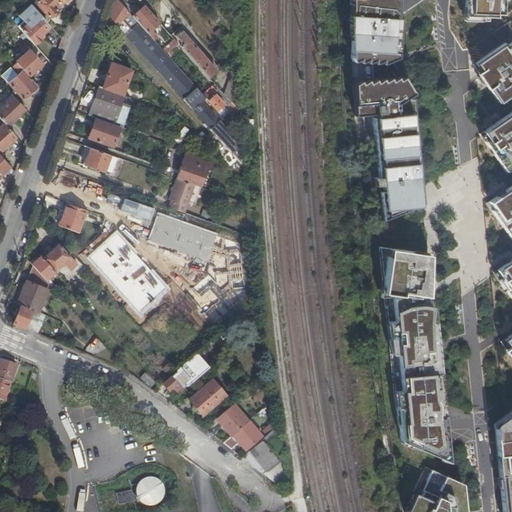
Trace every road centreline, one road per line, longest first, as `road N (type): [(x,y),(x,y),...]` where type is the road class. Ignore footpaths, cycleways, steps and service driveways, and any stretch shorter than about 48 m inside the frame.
road 1 (track): [(258,0),(265,208),(299,485),(299,497),(276,503)]
road 2 (residential): [(442,0),(465,152),(488,511)]
road 3 (residential): [(0,338),(80,373),(256,487)]
road 4 (tertiary): [(96,0),(0,261)]
